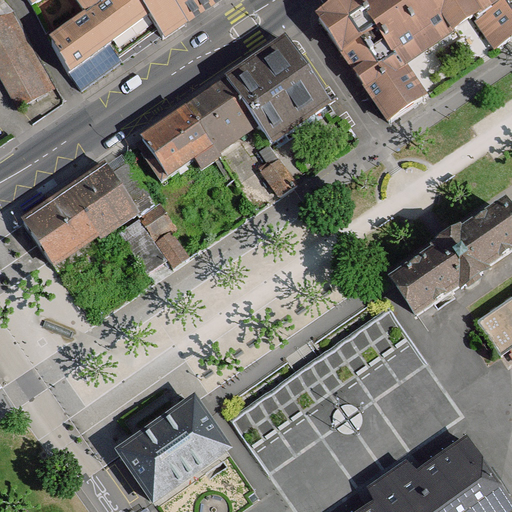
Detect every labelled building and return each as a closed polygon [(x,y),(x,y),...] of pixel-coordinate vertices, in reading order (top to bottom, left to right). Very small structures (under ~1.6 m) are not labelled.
[(75,0),(88,18),(113,0),(75,0)] [(186,25),(168,0),(113,0),(88,18),(92,22),(110,47),(117,58),(140,41),(141,43),(157,32),(164,40),(186,25)] [(222,0),(168,0),(186,25),(222,0)] [(503,0),(351,0),(320,22),(390,125),(425,101),(397,61),(448,26),(452,32),(475,17),(497,51),(511,40),(511,13),(510,10),(507,6),(503,0)] [(0,25),(0,33),(5,42),(24,31),(15,17),(0,25)] [(110,47),(92,22),(71,37),(70,35),(53,47),(70,77),(110,47)] [(5,42),(0,44),(0,66),(24,108),(57,90),(24,31),(5,42)] [(331,106),(288,45),(227,86),(256,129),(258,127),(271,147),(331,106)] [(117,58),(110,47),(70,77),(82,93),(122,64),(117,58)] [(256,129),(227,86),(187,113),(217,156),(256,129)] [(217,156),(187,113),(138,147),(162,184),(195,162),(202,172),(219,160),(217,156)] [(298,187),(271,149),(262,154),(270,165),(261,171),(282,198),(298,187)] [(127,167),(112,177),(132,207),(148,196),(127,167)] [(106,168),(25,224),(51,262),(93,234),(97,240),(135,212),(132,207),(112,177),(106,168)] [(173,226),(161,208),(142,221),(154,239),(173,226)] [(440,257),(397,286),(418,316),(461,288),(463,290),(484,275),(482,273),(511,252),(511,223),(505,213),(461,243),(460,241),(439,255),(440,257)] [(167,263),(146,232),(128,245),(148,275),(167,263)] [(190,261),(171,235),(158,245),(176,271),(190,261)] [(511,297),(482,315),(511,364),(511,363),(511,297)] [(407,335),(389,309),(230,420),(248,446),(407,335)] [(195,405),(121,457),(154,503),(228,452),(195,405)] [(511,511),(511,507),(469,444),(422,476),(377,508),(371,511),(511,511)] [(369,489),(377,508),(422,476),(408,463),(369,489)]
